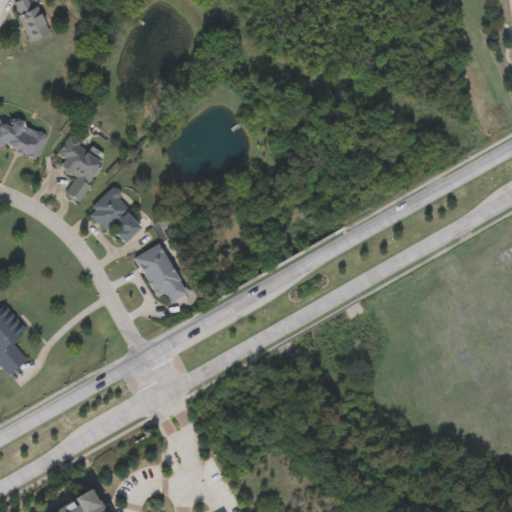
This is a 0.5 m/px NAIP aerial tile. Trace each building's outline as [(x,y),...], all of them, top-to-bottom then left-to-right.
[(11,2),(16,0),(33,0),(48,33),(28,42),(11,2)] [(34,159),(0,145),(0,114),(45,134),(34,159)] [(59,167),(64,160),(56,155),(67,136),(104,157),(79,202),(64,193),(74,176),(59,167)] [(145,224),(125,243),(111,229),(107,232),(86,211),(110,188),(145,224)] [(164,294),(157,298),(134,257),(159,243),(187,293),(170,303),(164,294)] [(4,374),(0,369),(0,304),(2,303),(24,329),(10,341),(24,357),(4,374)] [(47,511),(90,489),(102,511),(47,511)]
